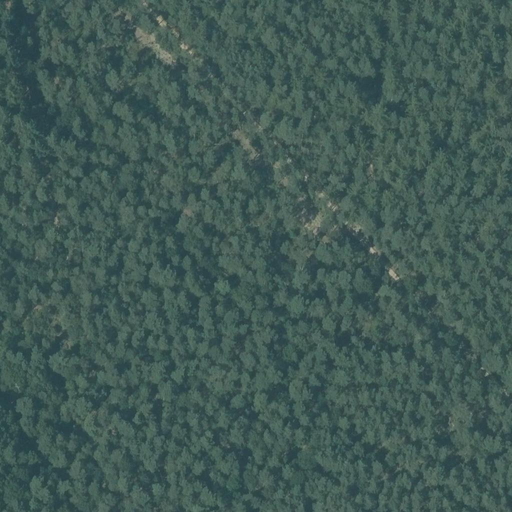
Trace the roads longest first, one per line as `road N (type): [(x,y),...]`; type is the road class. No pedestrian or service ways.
road 1 (track): [(511,401),(142,0)]
road 2 (track): [(9,0),(97,401),(117,451),(157,511)]
road 3 (track): [(253,511),(382,259)]
